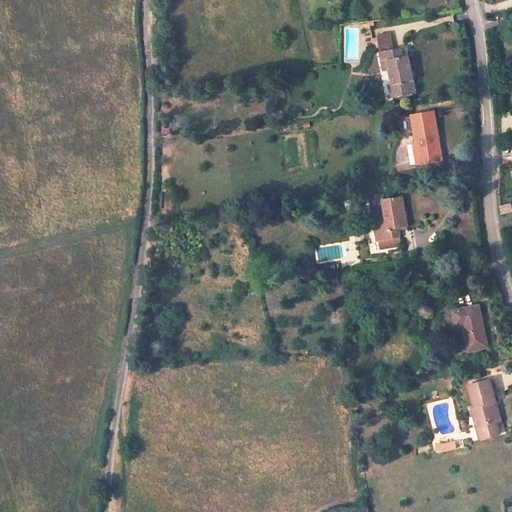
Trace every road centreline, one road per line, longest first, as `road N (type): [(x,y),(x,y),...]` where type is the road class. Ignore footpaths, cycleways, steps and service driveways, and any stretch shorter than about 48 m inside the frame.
road 1 (residential): [(146,0),(146,167),(102,511)]
road 2 (unclassified): [(469,0),(485,104),(486,202),(511,306)]
